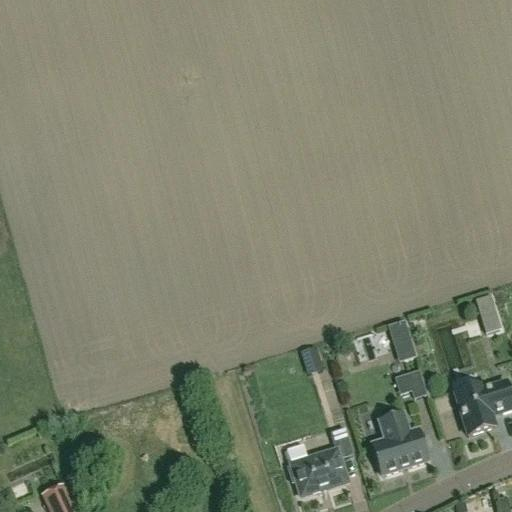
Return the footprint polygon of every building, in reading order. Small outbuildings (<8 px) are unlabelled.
[(475,304),(479,316),(494,311),(490,300),(475,304)] [(303,369),(319,364),(315,352),(299,357),(303,369)] [(418,377),(407,380),(414,403),(425,399),(418,377)] [(454,399),(468,441),(495,432),(490,419),(498,416),(499,418),(511,413),(511,406),(506,386),(483,393),(482,390),(454,399)] [(382,480),(427,466),(418,435),(408,438),(402,419),(379,427),(385,446),(372,450),(382,480)] [(292,488),(296,487),(301,501),(347,487),(339,464),(353,460),(345,433),(330,437),(335,455),(291,469),(291,471),(287,472),(292,488)] [(28,484),(33,494),(45,488),(40,478),(28,484)] [(45,507),(46,511),(73,511),(67,497),(45,507)] [(498,511),(509,511),(506,500),(496,503),(498,511)]
